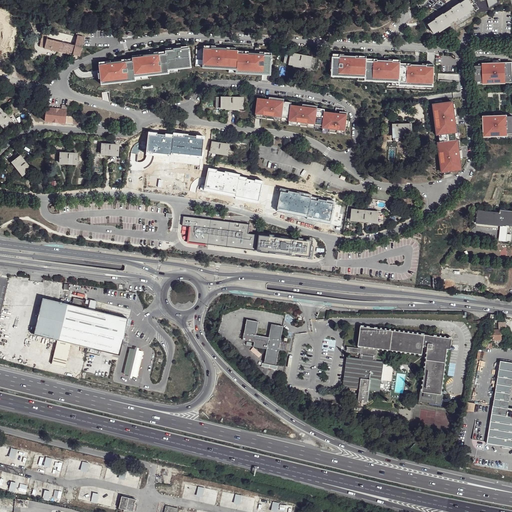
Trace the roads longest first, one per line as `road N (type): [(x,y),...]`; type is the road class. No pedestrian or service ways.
road 1 (motorway): [(511,499),(0,380)]
road 2 (primary): [(0,251),(440,304)]
road 3 (motorway): [(511,489),(313,433),(206,348),(197,309)]
road 4 (motorway): [(171,312),(208,365),(207,391),(192,406),(169,410),(0,373)]
road 5 (motorway): [(242,458),(486,511)]
road 6 (motorway): [(0,399),(242,458)]
road 7 (primary): [(202,300),(236,288),(440,304)]
road 8 (primary): [(511,307),(278,278)]
road 9 (motorway): [(242,458),(413,511)]
road 10 (primary): [(0,256),(128,274),(162,295)]
road 11 (primary): [(278,278),(114,258)]
